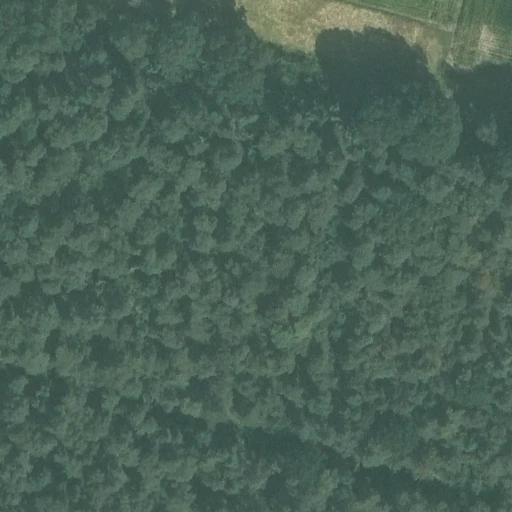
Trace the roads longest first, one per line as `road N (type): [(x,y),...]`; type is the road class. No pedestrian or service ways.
road 1 (track): [(511,475),(0,343)]
road 2 (track): [(511,107),(48,0)]
